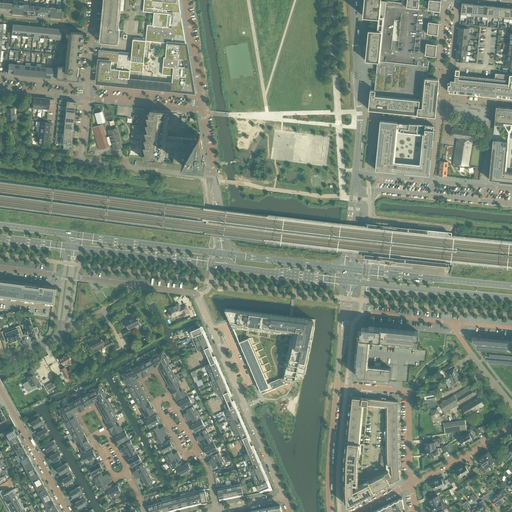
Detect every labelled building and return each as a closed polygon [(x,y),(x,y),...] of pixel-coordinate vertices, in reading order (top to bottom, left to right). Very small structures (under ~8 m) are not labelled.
[(118,29),(121,0),(105,0),(101,41),(118,43),(119,29),(118,29)] [(132,55),(131,65),(130,71),(143,72),(144,58),(148,58),(150,41),(167,43),(165,57),(164,57),(162,75),(172,76),(171,88),(171,90),(194,92),(179,2),(175,2),(162,1),(155,0),(143,0),(143,12),(154,13),(153,25),(147,25),(145,40),(138,40),(133,39),(131,55),(132,55)] [(373,61),(377,61),(380,61),(380,59),(380,57),(380,55),(380,54),(385,6),(385,4),(385,3),(385,2),(386,2),(386,1),(382,1),(380,1),(380,0),(364,0),(364,1),(364,8),(363,8),(363,9),(363,15),(362,16),(366,16),(368,16),(369,16),(371,16),(371,17),(372,17),(372,16),(375,17),(378,17),(378,19),(377,24),(377,29),(377,30),(376,32),(374,31),(373,31),(371,31),(368,31),(368,32),(368,38),(367,38),(367,39),(367,45),(367,46),(366,52),(366,53),(365,59),(365,60),(367,61),(368,61),(368,60),(370,61),(371,61),(373,61)] [(432,28),(432,23),(434,10),(434,6),(428,6),(422,5),(421,13),(427,13),(425,32),(422,61),(416,60),(415,65),(428,66),(429,56),(430,50),(430,44),(431,34),(432,28)] [(60,39),(57,69),(56,78),(77,80),(82,33),(70,32),(70,34),(61,33),(61,30),(61,29),(60,39)] [(97,81),(120,84),(122,64),(131,65),(132,55),(131,55),(100,52),(97,81)] [(377,61),(376,68),(376,69),(376,71),(375,80),(375,84),(375,87),(374,90),(372,90),(371,90),(370,90),(370,92),(370,96),(369,96),(369,97),(370,97),(369,102),(369,103),(368,109),(369,109),(376,110),(377,110),(385,111),(393,111),(393,112),(394,112),(401,112),(401,113),(401,112),(409,113),(416,114),(417,114),(418,114),(421,114),(421,115),(422,115),(423,115),(423,114),(428,115),(429,115),(430,115),(431,115),(433,115),(433,116),(434,116),(435,116),(435,115),(435,110),(435,109),(436,104),(436,103),(436,102),(436,98),(436,97),(437,97),(437,96),(436,96),(437,91),(437,90),(438,85),(438,84),(438,79),(436,79),(433,79),(432,78),(432,79),(431,79),(428,78),(427,78),(428,68),(428,66),(415,65),(411,65),(407,64),(402,64),(398,63),(396,63),(394,63),(389,62),(384,62),(380,61),(377,61)] [(129,84),(130,71),(131,65),(122,64),(120,84),(129,84)] [(447,90),(449,90),(449,92),(511,98),(511,74),(509,75),(494,73),(493,78),(459,75),(459,70),(455,69),(454,81),(450,80),(450,83),(448,83),(447,90)] [(43,99),(42,110),(43,108),(48,109),(48,104),(53,104),(54,100),(43,99)] [(10,105),(4,106),(3,106),(3,109),(6,109),(7,120),(11,119),(11,120),(17,120),(17,114),(14,115),(14,108),(10,108),(10,105)] [(507,182),(511,182),(511,108),(496,107),(489,179),(508,181),(507,182)] [(144,160),(148,160),(158,161),(166,162),(183,164),(205,166),(200,134),(197,139),(177,137),(167,136),(170,114),(163,113),(163,112),(164,111),(155,110),(150,109),(147,109),(134,108),(129,157),(144,158),(144,160)] [(94,113),(98,124),(99,123),(100,125),(93,127),(99,150),(109,147),(108,146),(112,145),(113,150),(122,147),(121,142),(117,128),(108,131),(109,136),(106,137),(102,125),(101,125),(101,123),(105,122),(104,118),(103,115),(101,116),(100,112),(95,114),(95,113),(94,113)] [(375,166),(375,169),(375,170),(376,170),(379,170),(391,171),(396,172),(397,172),(400,172),(401,172),(404,172),(404,173),(409,173),(411,173),(421,174),(424,175),(425,175),(428,175),(429,175),(429,174),(429,171),(430,158),(431,155),(431,150),(431,147),(432,147),(432,146),(432,143),(432,142),(433,134),(433,131),(433,130),(434,127),(434,126),(432,126),(430,125),(428,125),(426,125),(421,124),(418,124),(413,124),(410,123),(409,123),(404,123),(397,122),(384,121),(381,120),(380,120),(380,122),(379,124),(379,125),(379,128),(378,133),(378,136),(378,137),(377,152),(376,157),(376,160),(376,162),(375,165),(375,166)] [(453,164),(468,166),(472,140),(473,141),(474,140),(475,131),(452,128),(451,136),(457,137),(453,164)] [(438,176),(446,177),(448,163),(441,162),(438,176)] [(0,280),(0,295),(52,302),(54,287),(0,280)] [(167,315),(168,316),(169,317),(172,316),(172,317),(183,312),(185,316),(189,314),(186,306),(180,308),(178,304),(175,305),(176,306),(174,307),(173,307),(168,309),(170,312),(167,313),(167,315)] [(308,319),(225,309),(227,313),(229,318),(261,394),(266,392),(304,375),(304,371),(305,371),(315,326),(314,326),(315,321),(307,320),(308,319)] [(122,332),(124,336),(124,335),(130,332),(129,329),(140,323),(136,316),(125,321),(128,329),(122,332)] [(30,322),(21,325),(24,334),(27,333),(28,336),(35,334),(34,333),(37,332),(35,327),(33,328),(30,322)] [(19,326),(10,329),(15,342),(18,341),(17,340),(20,339),(19,336),(22,335),(19,326)] [(189,332),(191,337),(202,332),(200,327),(189,332)] [(361,327),(361,330),(359,330),(359,337),(358,337),(358,338),(357,344),(357,345),(357,350),(357,352),(356,357),(356,358),(355,364),(355,365),(356,365),(355,371),(355,372),(357,372),(356,376),(357,376),(364,377),(363,377),(364,377),(370,378),(371,378),(377,378),(383,379),(389,379),(389,380),(390,369),(365,367),(368,338),(372,339),(373,339),(379,340),(380,340),(386,340),(387,340),(392,341),(393,341),(399,342),(400,342),(406,342),(407,342),(413,343),(414,343),(414,338),(417,339),(417,338),(418,333),(418,332),(368,327),(361,327)] [(15,342),(10,329),(1,332),(5,341),(7,340),(8,343),(11,342),(12,343),(15,342)] [(191,337),(193,342),(206,336),(206,335),(204,336),(202,332),(191,337)] [(89,342),(93,350),(93,349),(104,344),(106,347),(112,344),(113,344),(111,340),(105,343),(101,336),(89,342)] [(193,342),(195,347),(206,342),(205,338),(207,338),(206,336),(193,342)] [(511,342),(510,342),(491,341),(486,340),(479,340),(479,338),(472,337),(471,339),(474,344),(475,345),(475,344),(476,344),(478,344),(477,346),(477,347),(477,348),(478,348),(511,350),(511,342)] [(198,352),(204,349),(210,346),(210,345),(208,345),(206,342),(195,347),(198,352)] [(153,358),(150,359),(155,368),(158,366),(162,352),(158,355),(157,354),(153,356),(153,358)] [(165,357),(162,352),(158,366),(160,369),(169,365),(168,362),(169,361),(166,356),(165,357)] [(207,356),(211,363),(211,364),(217,361),(216,360),(214,360),(212,354),(207,356)] [(72,363),(71,360),(68,355),(60,359),(63,365),(64,367),(61,369),(66,378),(68,380),(72,378),(71,375),(66,367),(68,365),(72,363)] [(144,360),(150,372),(153,370),(152,369),(155,368),(150,359),(145,362),(144,360)] [(144,360),(139,363),(145,374),(148,373),(147,372),(150,371),(150,372),(144,360)] [(204,366),(206,371),(217,367),(215,363),(217,362),(217,361),(211,364),(211,363),(204,366)] [(140,365),(134,368),(139,377),(142,375),(142,376),(145,374),(139,363),(140,365)] [(501,364),(501,371),(504,374),(506,373),(508,375),(511,371),(511,369),(510,368),(511,365),(501,364)] [(172,370),(169,365),(160,369),(162,372),(161,373),(162,375),(172,370)] [(208,376),(210,376),(221,371),(221,369),(219,370),(217,367),(206,371),(208,376)] [(127,372),(122,375),(136,379),(139,377),(134,368),(131,370),(131,368),(126,371),(127,372)] [(448,379),(452,377),(458,373),(457,372),(456,370),(454,368),(452,369),(445,373),(448,379)] [(28,380),(22,384),(25,389),(29,387),(31,390),(33,389),(37,387),(37,388),(41,386),(38,381),(37,382),(34,376),(36,375),(32,369),(28,372),(30,377),(27,378),(28,380)] [(175,375),(172,370),(162,375),(163,375),(165,377),(164,378),(165,380),(177,374),(175,375)] [(210,376),(212,381),(221,377),(220,373),(222,372),(221,371),(210,376)] [(452,377),(448,379),(450,382),(449,382),(451,386),(447,388),(449,391),(453,388),(451,386),(456,383),(455,381),(461,378),(459,376),(459,375),(458,374),(458,373),(452,377)] [(180,379),(177,374),(165,380),(165,381),(166,380),(168,383),(167,383),(168,386),(180,379)] [(127,388),(138,382),(136,379),(122,375),(125,379),(124,380),(126,385),(127,384),(129,387),(127,388)] [(212,381),(214,386),(225,381),(225,379),(223,380),(221,377),(212,381)] [(180,380),(180,379),(168,386),(169,385),(171,388),(170,388),(172,391),(175,397),(175,396),(177,399),(187,394),(187,393),(183,396),(175,382),(180,380)] [(214,391),(216,391),(225,387),(224,383),(226,382),(225,381),(214,386),(212,386),(214,391)] [(127,388),(130,393),(141,387),(140,384),(139,385),(138,382),(127,388)] [(476,393),(471,384),(454,394),(449,397),(439,404),(445,412),(459,403),(476,393)] [(90,392),(87,394),(92,403),(95,401),(99,387),(95,390),(94,388),(89,391),(90,392)] [(102,392),(99,387),(95,401),(97,404),(106,399),(104,396),(106,396),(103,391),(102,392)] [(130,393),(133,398),(144,392),(143,389),(142,390),(141,387),(142,387),(141,387),(130,393)] [(219,396),(224,394),(223,393),(230,391),(229,389),(227,390),(225,387),(216,391),(219,396)] [(435,390),(428,391),(424,392),(425,399),(437,398),(435,390)] [(133,398),(136,403),(147,397),(146,395),(145,395),(144,393),(144,392),(133,398)] [(87,394),(82,397),(87,406),(90,405),(89,404),(92,403),(87,394)] [(189,397),(187,394),(177,399),(180,398),(182,400),(179,402),(178,403),(179,405),(192,398),(190,396),(189,397)] [(82,397),(77,400),(82,409),(85,408),(84,407),(87,406),(82,397)] [(141,401),(148,415),(154,412),(153,409),(150,403),(148,400),(146,398),(147,397),(136,403),(136,404),(141,401)] [(374,399),(370,398),(352,397),(346,460),(345,490),(346,505),(400,478),(398,464),(398,446),(398,401),(374,399)] [(479,397),(461,407),(466,415),(484,405),(479,397)] [(192,399),(192,398),(179,405),(181,408),(182,407),(182,408),(185,406),(187,409),(193,405),(190,400),(192,399)] [(109,404),(106,399),(97,404),(99,407),(98,407),(99,410),(111,404),(111,403),(109,404)] [(227,401),(230,408),(236,406),(235,404),(233,405),(231,399),(227,401)] [(77,400),(71,403),(76,411),(79,410),(79,411),(82,409),(77,400)] [(64,407),(59,409),(73,413),(76,411),(71,403),(68,404),(68,403),(63,405),(64,407)] [(114,409),(111,404),(99,410),(100,410),(102,412),(101,413),(102,415),(114,409)] [(196,411),(193,405),(187,409),(188,411),(184,414),(186,417),(198,410),(196,411)] [(225,416),(227,415),(236,411),(235,408),(237,407),(236,406),(230,408),(223,411),(225,416)] [(64,422),(75,417),(73,413),(59,409),(62,414),(60,415),(63,419),(64,418),(66,421),(64,422)] [(116,414),(114,409),(102,415),(103,415),(105,417),(104,418),(105,420),(116,414)] [(201,414),(198,410),(186,417),(187,420),(192,418),(193,420),(200,417),(199,415),(201,414)] [(227,415),(229,420),(240,416),(240,414),(238,415),(236,411),(227,415)] [(144,417),(147,424),(158,418),(157,415),(155,415),(152,416),(151,414),(154,412),(148,415),(144,417)] [(117,414),(116,414),(105,420),(105,421),(106,420),(107,423),(111,429),(112,431),(114,434),(124,428),(120,431),(112,417),(117,414)] [(229,420),(231,425),(240,421),(239,418),(241,417),(240,416),(229,420)] [(36,426),(37,429),(44,425),(39,417),(31,422),(33,427),(36,426)] [(64,422),(67,428),(78,421),(77,419),(76,419),(75,417),(64,422)] [(203,423),(200,417),(193,420),(195,423),(191,425),(192,425),(191,426),(192,429),(203,423)] [(147,424),(151,430),(157,426),(156,424),(159,422),(160,421),(158,418),(147,424)] [(443,423),(445,433),(464,430),(462,420),(443,423)] [(67,428),(70,433),(81,427),(80,424),(79,425),(78,422),(78,421),(67,428)] [(231,425),(233,430),(245,425),(244,424),(242,425),(240,421),(231,425)] [(206,428),(203,423),(192,429),(193,431),(195,431),(198,429),(199,432),(206,428)] [(44,425),(37,429),(38,432),(36,433),(39,438),(48,433),(44,425)] [(233,430),(235,435),(245,431),(243,428),(245,427),(245,425),(233,430)] [(151,430),(154,436),(165,430),(163,427),(159,429),(157,426),(151,430)] [(70,433),(73,438),(84,432),(83,429),(82,430),(80,427),(81,427),(70,433)] [(127,434),(124,428),(114,434),(117,432),(119,435),(116,436),(116,437),(115,438),(116,440),(129,433),(127,434)] [(209,434),(206,428),(199,432),(201,435),(197,437),(198,440),(209,434)] [(6,434),(9,439),(16,435),(13,430),(6,434)] [(154,436),(158,442),(164,439),(163,436),(167,434),(165,430),(154,436)] [(238,440),(243,438),(249,435),(248,434),(246,435),(245,431),(235,435),(238,440)] [(81,452),(91,446),(90,444),(85,435),(83,433),(84,432),(73,438),(77,436),(80,441),(82,444),(85,449),(81,452)] [(469,433),(459,439),(462,445),(474,438),(471,432),(469,433)] [(130,436),(129,433),(116,440),(117,443),(119,442),(119,443),(122,441),(124,444),(130,440),(129,437),(130,436)] [(212,440),(209,434),(198,440),(200,443),(204,441),(206,444),(212,440)] [(9,439),(12,444),(19,440),(16,435),(9,439)] [(158,447),(160,450),(172,443),(171,440),(169,440),(166,442),(164,439),(158,442),(160,446),(158,447)] [(12,444),(14,450),(22,446),(19,440),(12,444)] [(133,446),(130,440),(124,444),(125,446),(121,449),(122,452),(133,446)] [(216,446),(212,440),(206,444),(207,446),(204,448),(205,448),(203,449),(205,452),(216,446)] [(48,450),(50,452),(56,448),(52,441),(43,445),(46,451),(48,450)] [(163,452),(165,455),(171,452),(170,449),(173,447),(174,446),(172,443),(160,450),(162,453),(163,452)] [(246,446),(249,453),(255,450),(255,449),(253,450),(250,444),(246,446)] [(14,450),(17,455),(25,451),(22,446),(14,450)] [(81,456),(83,459),(95,452),(94,449),(92,450),(92,449),(89,451),(88,449),(91,447),(91,446),(81,452),(83,455),(81,456)] [(137,452),(133,446),(122,452),(124,455),(128,453),(130,455),(137,452)] [(217,448),(216,446),(205,452),(206,454),(207,454),(208,454),(211,453),(212,455),(214,454),(219,451),(220,451),(220,450),(220,449),(220,448),(219,448),(219,447),(218,447),(217,448)] [(56,448),(50,452),(51,455),(49,456),(52,461),(61,456),(56,448)] [(244,455),(246,460),(255,456),(254,453),(256,452),(255,450),(249,453),(244,455)] [(17,455),(20,460),(28,456),(25,451),(17,455)] [(222,457),(219,451),(214,454),(212,455),(214,458),(209,460),(211,463),(222,457)] [(488,451),(483,455),(490,466),(495,463),(497,466),(500,464),(498,462),(495,457),(493,459),(488,451)] [(86,462),(88,465),(94,461),(93,458),(96,457),(96,456),(97,455),(95,452),(83,459),(84,463),(86,462)] [(138,455),(137,452),(130,455),(131,458),(128,459),(129,460),(127,461),(129,463),(141,456),(140,454),(138,455)] [(164,458),(167,462),(179,455),(177,452),(173,454),(171,452),(165,455),(166,457),(164,458)] [(168,462),(172,468),(178,464),(177,462),(181,459),(179,455),(167,462),(167,463),(168,462)] [(490,466),(483,455),(478,459),(482,465),(479,467),(483,472),(486,470),(485,469),(490,466)] [(20,460),(23,465),(31,461),(28,456),(20,460)] [(143,459),(141,456),(129,463),(130,466),(131,465),(132,466),(135,464),(136,467),(143,463),(141,460),(143,459)] [(246,460),(248,465),(259,460),(259,459),(257,460),(255,456),(246,460)] [(225,463),(222,457),(211,463),(213,467),(217,464),(219,467),(225,463)] [(248,471),(250,470),(260,466),(258,462),(260,462),(259,460),(248,465),(246,466),(248,471)] [(23,465),(26,471),(34,467),(31,461),(23,465)] [(88,469),(90,472),(102,465),(101,462),(99,462),(96,464),(94,461),(88,465),(90,468),(88,469)] [(176,469),(178,472),(190,465),(189,463),(188,463),(187,463),(184,464),(183,462),(178,464),(172,468),(176,466),(178,468),(176,469)] [(146,469),(143,463),(136,467),(138,469),(133,472),(135,475),(146,469)] [(61,473),(63,475),(69,472),(65,464),(56,469),(59,474),(61,473)] [(462,467),(455,471),(459,477),(470,470),(467,464),(462,467)] [(93,474),(95,477),(101,474),(100,471),(103,469),(104,468),(102,465),(90,472),(91,475),(93,474)] [(190,465),(178,472),(179,475),(181,474),(183,477),(189,474),(188,471),(191,469),(190,468),(192,468),(190,465)] [(250,470),(252,475),(264,470),(263,469),(261,470),(260,466),(250,470)] [(26,471),(29,476),(36,472),(34,467),(26,471)] [(0,471),(0,483),(7,479),(5,475),(9,473),(6,468),(2,470),(0,471)] [(149,475),(146,469),(135,475),(137,478),(141,476),(143,478),(149,475)] [(252,475),(255,480),(264,476),(262,472),(264,472),(264,470),(252,475)] [(29,476),(32,481),(39,477),(36,472),(29,476)] [(69,472),(63,475),(64,478),(62,479),(65,484),(74,480),(69,472)] [(94,480),(97,484),(109,478),(107,474),(103,476),(101,474),(95,477),(96,479),(94,480)] [(153,481),(149,475),(143,478),(144,481),(143,482),(144,484),(145,483),(146,484),(147,484),(148,486),(152,483),(151,481),(153,481)] [(255,480),(257,485),(268,480),(267,479),(265,479),(264,476),(255,480)] [(32,481),(35,486),(42,482),(39,477),(32,481)] [(101,488),(102,490),(113,484),(108,486),(107,484),(111,481),(109,478),(97,484),(99,489),(101,488)] [(431,484),(432,486),(433,489),(434,489),(434,490),(445,484),(444,483),(443,479),(442,478),(441,479),(439,480),(435,482),(431,484)] [(511,478),(507,482),(505,480),(501,483),(506,488),(505,488),(509,485),(511,488),(511,478)] [(268,480),(257,485),(255,486),(257,491),(268,486),(266,482),(268,481),(268,480)] [(35,486),(38,492),(45,488),(42,482),(35,486)] [(106,491),(108,494),(120,487),(119,485),(118,485),(117,485),(114,486),(113,484),(102,490),(106,488),(108,490),(106,491)] [(74,496),(75,499),(82,495),(78,487),(69,492),(72,497),(74,496)] [(120,487),(108,494),(109,497),(111,496),(113,499),(119,496),(118,493),(121,491),(120,490),(122,490),(120,487)] [(38,492),(40,497),(48,493),(45,488),(38,492)] [(498,497),(496,494),(496,495),(494,492),(488,497),(488,496),(482,488),(480,490),(484,496),(488,502),(492,499),(496,505),(497,505),(498,505),(499,504),(499,503),(502,502),(498,497)] [(4,496),(5,499),(16,493),(13,489),(6,493),(3,489),(0,490),(0,494),(2,497),(4,496)] [(504,489),(496,494),(498,497),(502,502),(504,500),(504,501),(506,499),(506,498),(505,497),(508,494),(504,489)] [(430,506),(442,500),(440,494),(441,494),(439,491),(434,494),(435,496),(434,497),(433,497),(432,498),(430,499),(428,500),(430,505),(430,506)] [(16,493),(5,499),(7,503),(5,504),(6,506),(19,499),(16,493)] [(40,497),(43,502),(51,498),(48,493),(40,497)] [(82,495),(75,499),(77,501),(75,502),(78,508),(86,503),(82,495)] [(43,502),(46,508),(54,503),(51,498),(43,502)] [(396,501),(400,510),(400,509),(403,508),(404,508),(403,504),(403,503),(403,502),(402,498),(400,498),(398,500),(396,501)] [(9,506),(10,509),(21,503),(19,499),(6,506),(7,507),(9,506)] [(166,500),(162,502),(165,511),(168,510),(168,511),(169,511),(170,511),(166,500)] [(442,500),(430,506),(433,511),(440,508),(441,508),(442,510),(443,510),(448,507),(446,504),(445,505),(442,500)] [(476,505),(478,507),(481,511),(487,511),(488,511),(483,504),(485,504),(482,500),(478,503),(475,500),(473,501),(476,505)] [(390,503),(390,504),(394,511),(395,511),(396,511),(400,510),(396,501),(395,501),(393,502),(392,503),(391,504),(390,503)] [(466,501),(462,504),(467,511),(468,511),(471,510),(472,511),(481,511),(478,507),(476,505),(471,508),(466,501)] [(16,511),(24,508),(21,503),(10,509),(12,511),(16,511)] [(54,503),(46,508),(45,508),(46,511),(50,511),(57,509),(54,503)]
